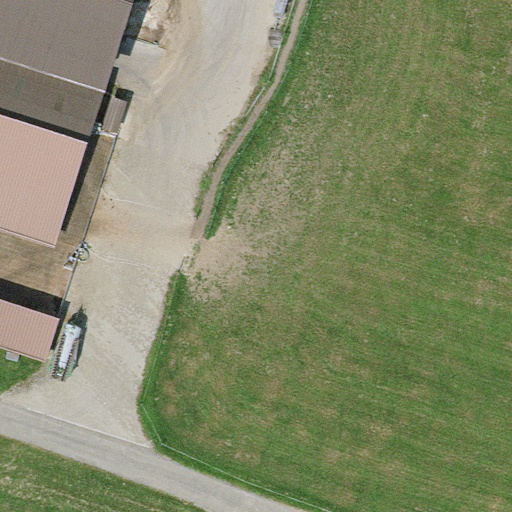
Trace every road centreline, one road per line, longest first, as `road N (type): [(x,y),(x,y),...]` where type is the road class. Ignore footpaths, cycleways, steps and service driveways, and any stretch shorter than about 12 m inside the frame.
road 1 (track): [(67,441),(221,0)]
road 2 (track): [(255,511),(0,419)]
